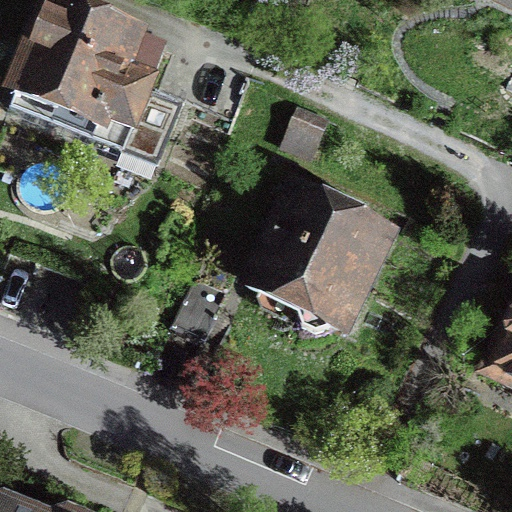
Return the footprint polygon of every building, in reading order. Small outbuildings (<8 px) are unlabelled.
[(147,92),(164,49),(37,0),(21,39),(34,44),(9,109),(157,166),(181,105),(147,92)] [(313,157),(323,124),(300,115),(287,146),(313,157)] [(272,315),(285,321),(299,319),(303,331),(316,338),(328,332),(334,321),(341,324),(381,239),(350,224),(357,210),(332,198),(326,212),(295,198),(254,283),(281,296),(272,315)] [(196,276),(172,327),(204,342),(228,291),(196,276)] [(511,325),(489,374),(511,384),(511,325)]
